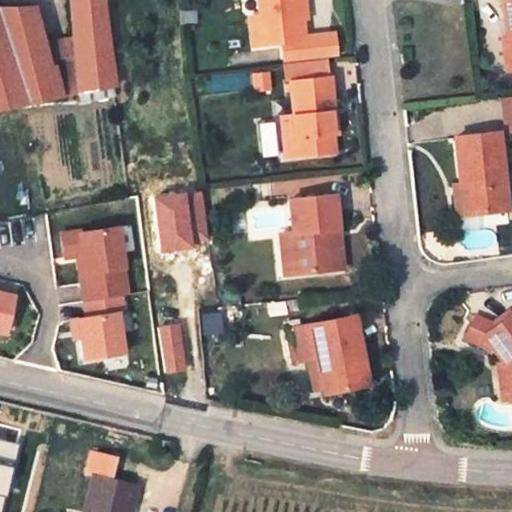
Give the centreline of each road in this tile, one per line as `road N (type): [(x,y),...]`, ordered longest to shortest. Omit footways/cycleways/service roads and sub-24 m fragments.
road 1 (residential): [(28,386),(420,461)]
road 2 (residential): [(376,0),(407,287)]
road 3 (residential): [(407,287),(420,461)]
road 4 (residential): [(0,279),(28,286),(42,322),(28,386)]
